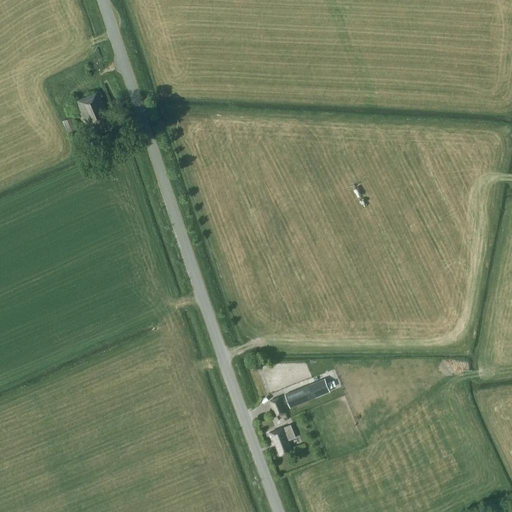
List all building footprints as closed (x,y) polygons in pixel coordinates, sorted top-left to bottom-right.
[(108,114),(98,91),(66,105),(70,116),(78,113),(83,125),(80,126),(83,132),(90,129),(93,135),(101,132),(101,131),(111,126),(106,115),(108,114)] [(70,117),(62,121),(67,133),(76,129),(70,117)] [(289,405),(314,395),(309,384),(285,394),(289,405)] [(270,401),(276,415),(285,412),(280,397),(270,401)] [(275,443),(280,455),(292,450),(288,440),(296,437),(291,424),(268,433),(272,444),(275,443)]
